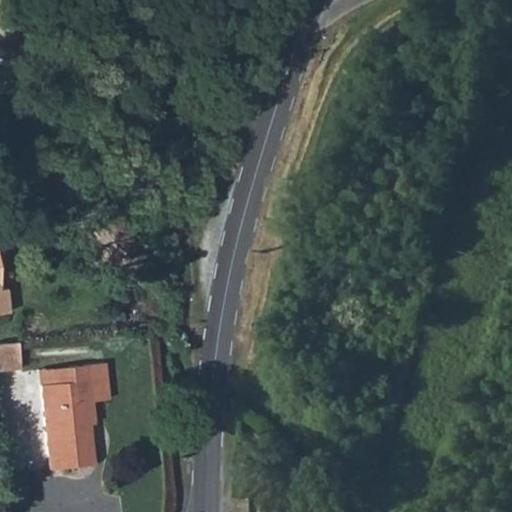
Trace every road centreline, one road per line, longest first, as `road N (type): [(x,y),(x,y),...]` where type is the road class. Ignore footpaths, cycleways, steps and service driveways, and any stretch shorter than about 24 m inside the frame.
road 1 (secondary): [(308,0),(221,309),(206,511)]
road 2 (unknown): [(211,400),(324,460),(354,483),(373,511)]
